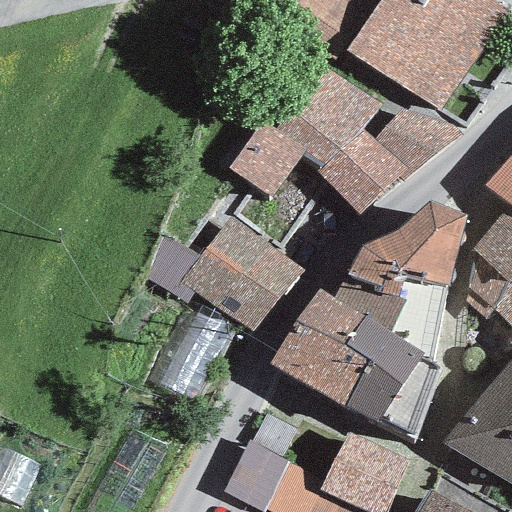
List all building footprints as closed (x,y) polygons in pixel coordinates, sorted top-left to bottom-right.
[(252,0),(340,61),(347,52),(370,19),(342,0),(252,0)] [(381,0),(342,0),(370,19),(381,0)] [(509,10),(495,0),(381,0),(370,19),(347,52),(439,112),(509,10)] [(258,125),(229,167),(272,198),(303,155),(322,167),(316,174),(359,216),(396,179),(402,185),(461,134),(402,110),(373,139),(359,128),(380,107),(321,69),(274,132),(258,125)] [(511,153),(485,185),(510,204),(511,206),(511,153)] [(361,247),(346,276),(378,285),(376,293),(395,298),(403,272),(448,286),(465,216),(429,201),(398,229),(361,247)] [(511,326),(511,206),(510,204),(473,249),(464,302),(486,320),(496,311),(511,326)] [(194,292),(214,307),(265,243),(229,216),(199,256),(180,281),(194,292)] [(180,281),(199,256),(161,239),(145,279),(186,304),(194,292),(180,281)] [(300,270),(265,243),(214,307),(252,335),(300,270)] [(431,367),(448,286),(403,272),(395,298),(405,300),(389,333),(424,355),(418,360),(431,367)] [(405,300),(395,298),(376,293),(378,285),(346,276),(334,298),(365,317),(389,333),(405,300)] [(344,344),(365,317),(334,298),(319,289),(296,318),(268,364),(341,409),(367,359),(344,344)] [(389,333),(365,317),(344,344),(367,359),(341,409),(412,440),(438,371),(431,367),(418,360),(424,355),(389,333)] [(511,358),(477,399),(511,422),(511,358)] [(511,486),(511,422),(477,399),(441,443),(451,449),(492,474),(511,486)] [(295,430),(265,414),(250,443),(280,459),(295,430)] [(383,511),(407,462),(346,432),(323,481),(318,490),(356,506),(368,511),(383,511)] [(262,511),(264,508),(288,463),(280,459),(250,443),(248,442),(222,492),(260,511),(262,511)] [(478,499),(492,474),(451,449),(435,473),(478,499)] [(323,481),(288,463),(264,508),(270,511),(306,511),(318,490),(323,481)] [(468,511),(429,489),(414,511),(468,511)] [(352,511),(356,506),(318,490),(306,511),(352,511)]
